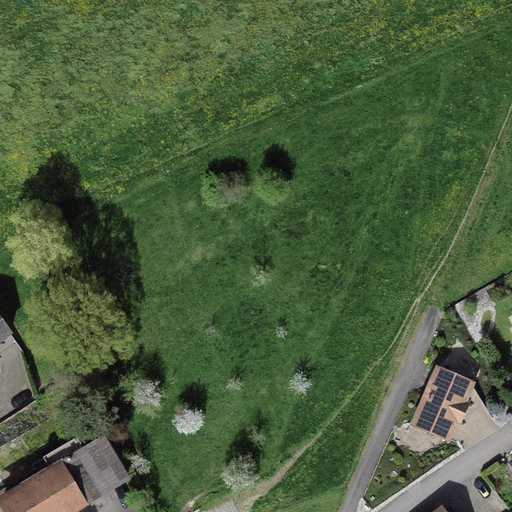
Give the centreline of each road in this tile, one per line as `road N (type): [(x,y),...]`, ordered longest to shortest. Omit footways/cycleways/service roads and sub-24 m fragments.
road 1 (residential): [(429,314),(352,511)]
road 2 (track): [(511,121),(429,314)]
road 3 (residential): [(396,511),(511,434)]
